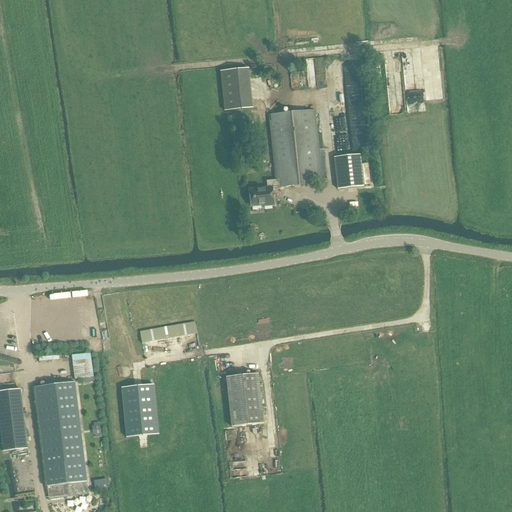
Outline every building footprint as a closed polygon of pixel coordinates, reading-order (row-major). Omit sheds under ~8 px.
[(220,72),(224,112),(252,110),(248,69),(220,72)] [(315,110),(282,114),(289,187),(323,183),(322,177),(326,177),(323,150),(319,150),(315,110)] [(289,187),(282,114),(268,116),(276,180),(266,181),(267,187),(248,189),(250,208),(261,206),(261,208),(274,206),(272,188),(276,187),(276,189),(289,187)] [(333,156),(337,187),(362,185),(359,153),(333,156)] [(368,164),(362,165),(364,186),(370,185),(368,164)] [(139,333),(142,345),(197,335),(194,323),(139,333)] [(71,356),(74,379),(93,378),(91,354),(71,356)] [(227,378),(232,427),(264,424),(259,374),(227,378)] [(35,387),(49,500),(88,495),(75,382),(35,387)] [(159,435),(154,385),(122,388),(127,438),(159,435)] [(25,389),(1,391),(11,471),(34,468),(25,389)] [(94,483),(95,491),(108,489),(107,482),(94,483)]
